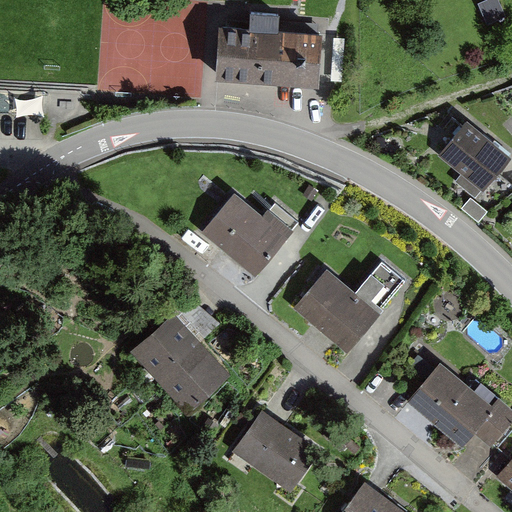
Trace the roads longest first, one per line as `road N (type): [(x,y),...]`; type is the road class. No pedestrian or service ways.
road 1 (residential): [(38,175),(144,225),(488,511)]
road 2 (residential): [(38,175),(80,149),(160,125),(234,125),(309,147)]
road 3 (unclassified): [(309,147),(401,192),(511,282)]
road 4 (residential): [(309,147),(511,77)]
